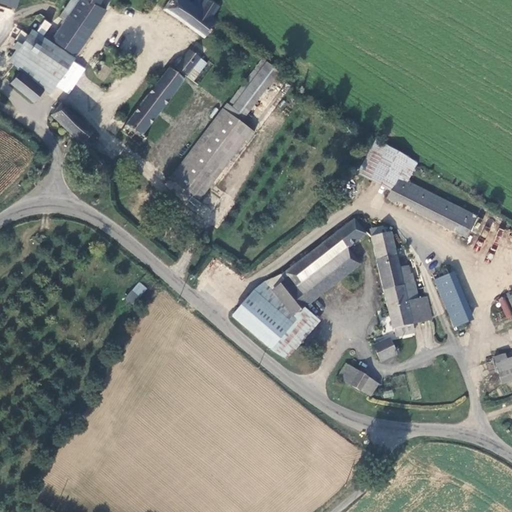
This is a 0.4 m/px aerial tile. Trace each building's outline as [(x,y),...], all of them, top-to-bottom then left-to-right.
[(21,71),(44,90),(49,94),(75,56),(50,40),(78,0),(70,0),(46,36),(33,28),(10,62),(21,71)] [(78,0),(50,40),(75,56),(108,10),(101,5),(102,0),(78,0)] [(204,36),(217,19),(212,15),(219,5),(211,0),(203,0),(200,6),(189,0),(169,0),(164,9),(201,34),(204,36)] [(210,48),(197,39),(189,50),(201,58),(210,48)] [(201,58),(189,50),(177,66),(188,75),(201,58)] [(201,200),(253,132),(242,123),(280,72),(262,58),(171,178),(201,200)] [(208,64),(201,58),(188,75),(196,80),(208,64)] [(188,75),(177,66),(173,71),(184,80),(188,75)] [(121,131),(139,145),(144,139),(139,137),(184,80),(173,71),(170,68),(121,131)] [(33,103),(44,90),(21,71),(10,83),(33,103)] [(196,80),(188,75),(184,80),(201,92),(205,87),(196,80)] [(144,139),(139,145),(161,162),(168,152),(164,150),(206,97),(201,92),(184,80),(139,137),(144,139)] [(285,85),(278,80),(271,89),(277,95),(285,85)] [(271,104),(263,98),(256,107),(264,113),(271,104)] [(83,145),(109,168),(118,158),(97,139),(99,137),(61,103),(52,116),(83,145)] [(384,156),(400,167),(407,157),(391,146),(384,156)] [(478,217),(398,177),(387,199),(466,238),(478,217)] [(232,316),(284,360),(297,343),(285,333),(307,309),(306,307),(323,295),(310,278),(349,248),(368,234),(355,218),(282,274),(284,279),(273,289),(269,286),(264,282),(257,286),(253,290),(232,316)] [(413,324),(424,322),(420,299),(414,272),(411,273),(409,265),(400,267),(392,232),(370,237),(392,330),(395,329),(397,338),(415,334),(413,324)] [(362,266),(349,248),(310,278),(323,295),(362,266)] [(455,271),(434,278),(452,328),(473,320),(455,271)] [(148,289),(141,282),(128,298),(135,304),(148,289)] [(420,299),(424,322),(433,320),(428,297),(420,299)] [(285,333),(297,343),(318,319),(307,309),(285,333)] [(398,355),(391,338),(374,346),(382,363),(398,355)] [(502,385),(511,381),(511,352),(494,358),(502,385)] [(380,384),(346,363),(337,378),(372,397),(380,384)]
